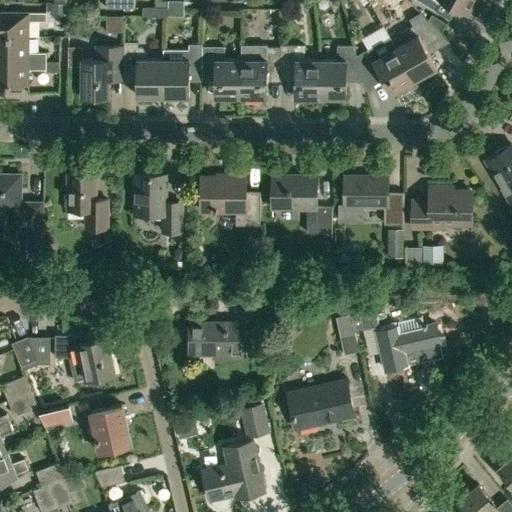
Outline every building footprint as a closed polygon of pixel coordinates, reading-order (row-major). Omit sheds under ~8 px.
[(156,7),(156,16),(168,16),(168,0),(158,0),(156,0),(156,7)] [(417,0),(435,10),(440,0),(441,0),(468,15),(476,0),(417,0)] [(66,14),(66,4),(52,3),(52,14),(66,14)] [(143,16),(156,16),(156,7),(143,7),(143,16)] [(298,7),(287,7),(287,19),(295,19),(299,14),(298,7)] [(29,21),(47,21),(47,12),(0,11),(0,36),(29,36),(29,21)] [(444,36),(440,31),(428,19),(421,12),(410,19),(413,25),(401,31),(407,41),(396,47),(415,80),(437,67),(426,47),(444,36)] [(431,14),(428,19),(440,31),(445,22),(431,14)] [(107,15),(107,31),(123,31),(123,15),(107,15)] [(0,36),(0,59),(47,60),(47,52),(29,52),(29,36),(0,36)] [(415,80),(396,47),(390,36),(357,55),(356,55),(361,74),(363,82),(381,72),(392,93),(415,80)] [(138,96),(163,96),(164,58),(148,58),(148,53),(143,46),(138,46),(138,42),(125,42),(125,72),(138,72),(138,96)] [(189,96),(190,73),(203,73),(203,46),(203,44),(189,44),(189,58),(164,58),(163,96),(189,96)] [(267,44),(242,44),(242,59),(241,96),(267,97),(268,73),(281,73),(281,46),(267,46),(267,44)] [(296,97),(321,97),(321,59),(305,59),(305,45),(281,44),(281,46),(281,73),(296,73),(296,97)] [(123,72),(123,46),(97,45),(96,58),(83,58),(83,96),(109,96),(109,72),(123,72)] [(338,59),(321,59),(321,97),(347,97),(347,74),(361,74),(356,55),(357,55),(354,45),(338,45),(338,59)] [(225,46),(203,46),(203,73),(216,73),(216,96),(241,96),(242,59),(225,59),(225,46)] [(29,69),(47,69),(47,71),(60,71),(60,60),(47,60),(0,59),(0,84),(29,85),(29,69)] [(403,97),(410,113),(432,104),(425,87),(403,97)] [(511,143),(486,159),(506,193),(511,189),(511,143)] [(42,259),(43,237),(44,201),(22,201),(22,173),(0,173),(0,209),(7,209),(7,237),(27,237),(27,259),(42,259)] [(108,227),(109,199),(97,199),(97,173),(68,173),(68,209),(86,209),(86,227),(108,227)] [(181,231),(181,201),(166,201),(167,174),(136,174),(136,214),(164,214),(164,231),(181,231)] [(261,225),(261,190),(246,190),(246,174),(218,174),(218,176),(201,176),(201,210),(236,210),(236,224),(261,225)] [(332,232),(333,206),(317,206),(317,175),(273,175),(273,207),(307,207),(307,232),(332,232)] [(339,203),(338,221),(363,221),(363,205),(385,205),(385,223),(405,223),(405,191),(389,191),(389,175),(345,175),(345,203),(339,203)] [(472,223),(473,190),(447,190),(447,186),(429,186),(429,201),(412,200),(412,226),(446,226),(446,222),(472,223)] [(388,242),(388,256),(403,256),(404,242),(388,242)] [(423,245),(424,266),(444,265),(444,244),(423,245)] [(406,267),(421,267),(421,246),(406,246),(406,267)] [(174,250),(175,258),(178,261),(183,260),(186,256),(186,250),(182,247),(178,247),(174,250)] [(48,252),(48,265),(61,265),(60,257),(53,251),(48,252)] [(265,301),(265,317),(290,317),(290,302),(265,301)] [(360,312),(351,314),(355,330),(364,328),(380,324),(376,304),(375,303),(358,304),(360,312)] [(355,330),(351,314),(337,317),(345,353),(360,350),(355,330)] [(190,321),(190,351),(215,351),(215,356),(246,356),(246,321),(190,321)] [(397,325),(377,329),(382,351),(382,352),(386,370),(408,365),(408,363),(410,363),(407,352),(441,344),(436,323),(415,328),(407,330),(405,323),(397,325)] [(75,381),(87,378),(116,372),(108,336),(84,342),(83,334),(55,334),(55,357),(70,357),(75,381)] [(28,336),(12,343),(21,365),(37,358),(28,336)] [(51,337),(28,336),(37,358),(21,365),(23,370),(38,363),(50,363),(51,337)] [(32,391),(26,375),(2,384),(8,400),(32,391)] [(355,415),(347,379),(289,392),(297,428),(355,415)] [(38,407),(32,391),(8,400),(15,416),(38,407)] [(264,402),(241,408),(247,436),(270,432),(270,430),(276,428),(272,405),(265,406),(264,402)] [(70,404),(40,412),(46,426),(73,420),(70,404)] [(101,451),(132,444),(123,405),(92,412),(101,451)] [(0,416),(0,452),(8,449),(3,436),(14,431),(8,413),(0,416)] [(254,440),(226,446),(230,464),(203,469),(210,499),(236,493),(237,496),(265,490),(254,440)] [(25,458),(13,463),(8,449),(0,452),(0,482),(18,475),(17,473),(29,468),(25,458)] [(511,456),(499,466),(511,482),(511,456)] [(65,477),(59,462),(37,471),(42,485),(49,483),(65,477)] [(122,465),(95,471),(102,487),(125,481),(122,465)] [(74,501),(65,477),(49,483),(58,507),(74,501)] [(42,511),(43,511),(58,507),(49,483),(42,485),(33,490),(42,511)] [(501,511),(479,484),(459,500),(467,511),(501,511)] [(173,487),(154,493),(157,504),(176,498),(173,487)] [(142,511),(142,509),(139,510),(134,498),(125,502),(123,499),(109,504),(111,511),(142,511)] [(444,511),(467,511),(459,500),(444,511)]
